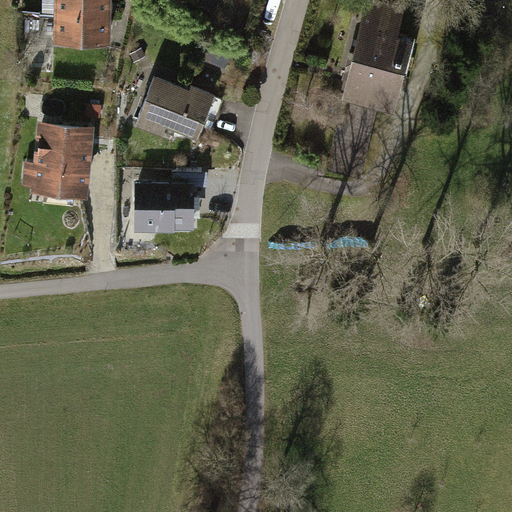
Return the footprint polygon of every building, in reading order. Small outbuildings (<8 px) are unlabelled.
[(114,0),(58,0),(58,42),(114,43),(114,0)] [(423,14),(371,1),(347,98),(399,111),(423,14)] [(217,92),(159,71),(139,125),(168,135),(171,126),(201,137),(217,92)] [(345,102),(326,171),(362,181),(381,112),(345,102)] [(91,199),(97,128),(45,123),(41,163),(28,162),(26,193),(91,199)] [(197,234),(198,183),(125,180),(123,232),(197,234)]
